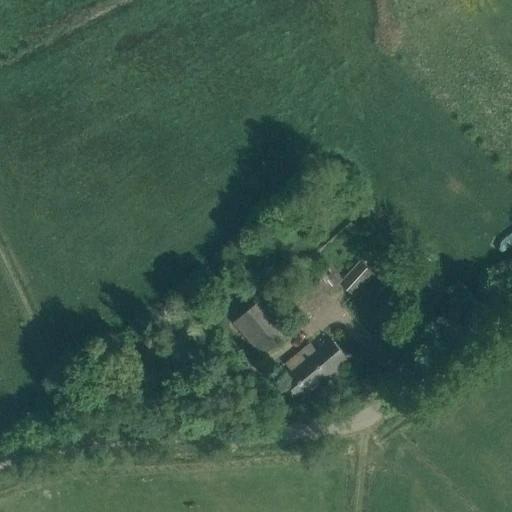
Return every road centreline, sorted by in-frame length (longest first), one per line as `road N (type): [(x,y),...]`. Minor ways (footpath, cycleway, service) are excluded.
road 1 (unclassified): [(0,462),(82,439),(304,433),(368,416),(511,313)]
road 2 (track): [(82,439),(0,268)]
